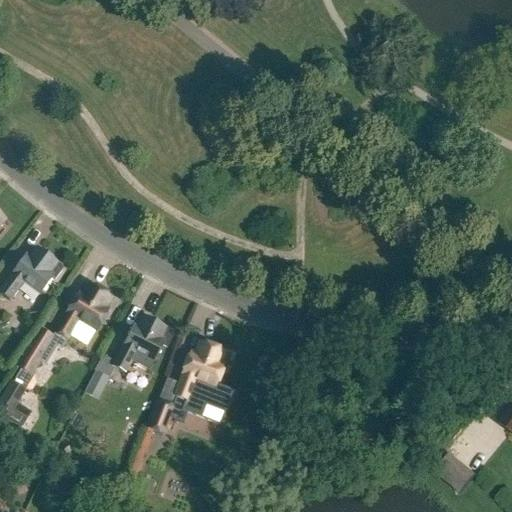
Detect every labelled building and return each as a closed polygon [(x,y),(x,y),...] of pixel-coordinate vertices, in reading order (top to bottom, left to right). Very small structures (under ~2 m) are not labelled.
[(56,282),(62,273),(62,269),(37,249),(29,261),(24,257),(11,274),(12,274),(0,290),(0,295),(9,303),(24,283),(40,295),(53,279),(56,282)] [(102,310),(110,298),(89,286),(82,298),(77,295),(67,313),(54,334),(66,341),(79,321),(97,331),(107,314),(102,310)] [(166,350),(174,334),(144,318),(137,331),(132,328),(122,347),(123,347),(112,369),(125,375),(131,364),(149,373),(162,348),(166,350)] [(31,377),(53,339),(39,331),(17,368),(31,377)] [(215,388),(222,368),(217,367),(222,353),(200,345),(195,358),(189,356),(182,375),(183,376),(174,398),(187,404),(196,381),(215,388)] [(99,402),(110,380),(96,373),(85,395),(99,402)] [(17,406),(25,392),(10,383),(0,399),(0,416),(22,429),(31,414),(17,406)] [(165,437),(174,410),(156,403),(146,430),(165,437)] [(511,407),(499,424),(511,434),(511,407)] [(460,497),(476,477),(448,453),(432,473),(460,497)] [(137,477),(131,475),(129,483),(135,484),(137,477)]
